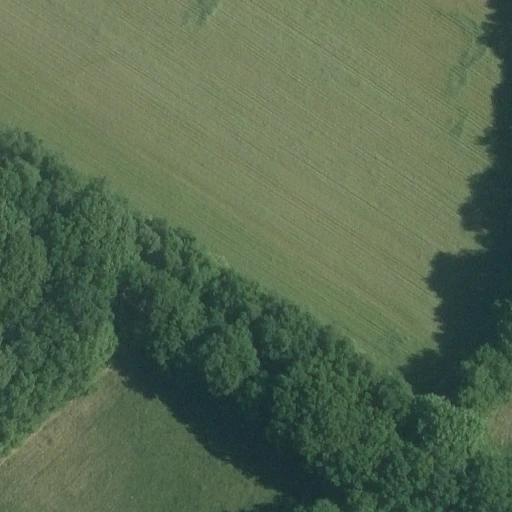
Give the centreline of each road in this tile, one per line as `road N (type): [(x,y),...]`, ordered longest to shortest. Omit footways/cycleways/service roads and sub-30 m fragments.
road 1 (tertiary): [(0,210),(478,511)]
road 2 (track): [(511,310),(413,471)]
